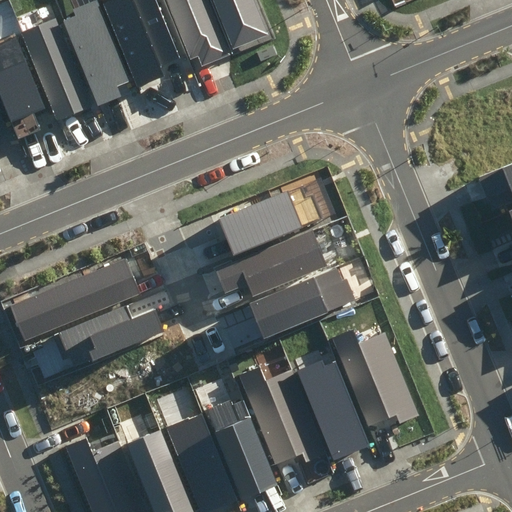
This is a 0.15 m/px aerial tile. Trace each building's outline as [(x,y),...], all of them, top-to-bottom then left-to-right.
[(85,12),(65,20),(94,99),(124,88),(120,76),(132,71),(105,0),(94,0),(83,4),(85,12)] [(106,0),(138,84),(171,72),(166,59),(180,53),(159,0),(106,0)] [(211,0),(169,0),(190,54),(201,50),(204,58),(230,48),(211,0)] [(216,0),(234,44),(270,30),(258,0),(216,0)] [(57,16),(26,28),(60,116),(92,104),(57,16)] [(19,33),(0,40),(0,80),(19,131),(43,122),(37,107),(46,103),(19,33)] [(294,187),(227,213),(240,246),(307,220),(294,187)] [(313,226),(216,265),(226,289),(252,278),(255,285),(326,257),(313,226)] [(131,256),(16,302),(30,335),(60,323),(127,296),(145,289),(131,256)] [(127,296),(60,323),(73,361),(170,325),(161,301),(132,311),(127,296)] [(511,421),(511,333),(494,299),(448,323),(503,426),(511,421)] [(361,319),(336,329),(372,418),(398,408),(401,414),(419,407),(387,325),(367,333),(361,319)] [(339,357),(307,369),(338,451),(370,438),(339,357)] [(271,359),(246,369),(282,459),(307,448),(310,455),(329,447),(296,366),(276,373),(271,359)] [(498,455),(454,386),(389,428),(433,497),(498,455)] [(245,395),(213,407),(244,488),(276,476),(245,395)] [(207,411),(175,424),(206,505),(238,493),(207,411)] [(160,425),(128,439),(160,511),(179,511),(195,505),(160,425)] [(95,430),(70,440),(98,511),(150,511),(120,436),(101,444),(95,430)] [(414,482),(390,447),(373,458),(397,493),(414,482)]
